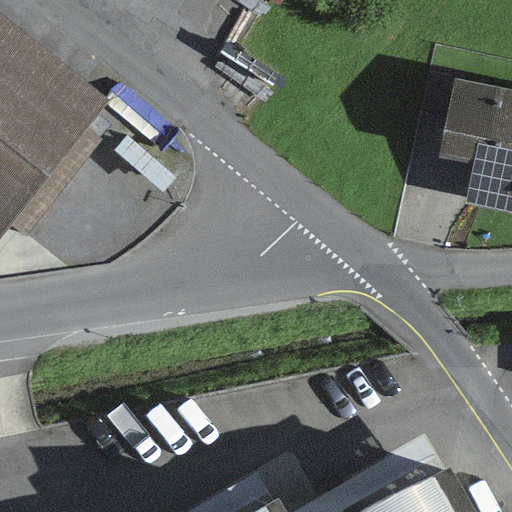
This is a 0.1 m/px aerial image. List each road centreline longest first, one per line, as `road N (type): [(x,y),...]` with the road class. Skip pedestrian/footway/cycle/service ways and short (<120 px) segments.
road 1 (residential): [(314,206),(278,246),(228,273),(0,309)]
road 2 (residential): [(314,206),(77,0)]
road 3 (residential): [(389,272),(511,431)]
road 4 (residential): [(511,259),(389,272)]
